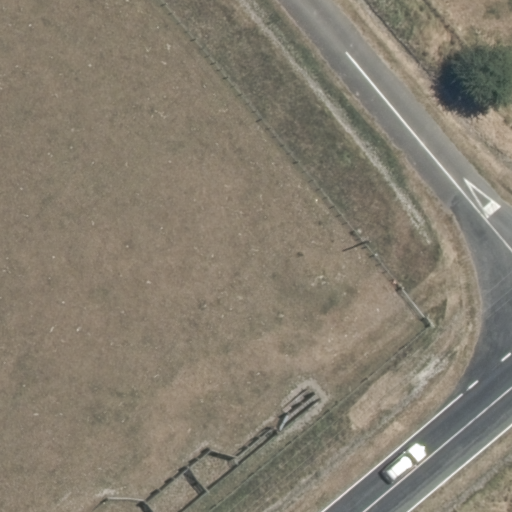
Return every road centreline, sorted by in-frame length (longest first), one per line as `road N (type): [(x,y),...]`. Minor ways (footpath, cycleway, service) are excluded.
road 1 (unclassified): [(511,251),(300,0)]
road 2 (unclassified): [(511,391),(369,511)]
